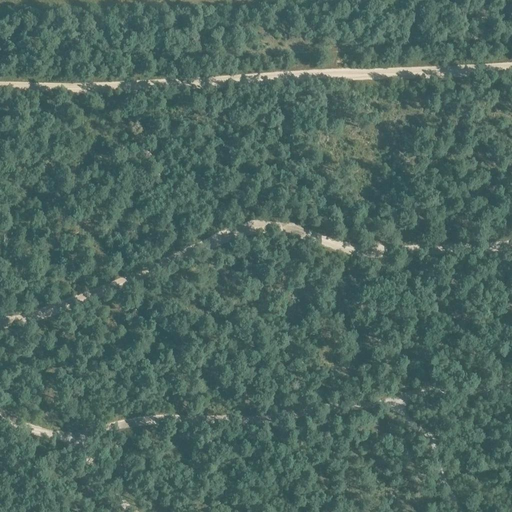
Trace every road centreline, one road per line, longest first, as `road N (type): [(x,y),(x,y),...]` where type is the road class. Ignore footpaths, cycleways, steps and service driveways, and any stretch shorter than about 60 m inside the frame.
road 1 (track): [(0,323),(254,228),(372,252),(511,246)]
road 2 (track): [(511,67),(0,87)]
road 3 (track): [(68,436),(143,421),(258,420),(396,403)]
road 4 (track): [(130,511),(68,436),(34,431),(0,412)]
road 5 (track): [(462,511),(433,443),(396,403)]
